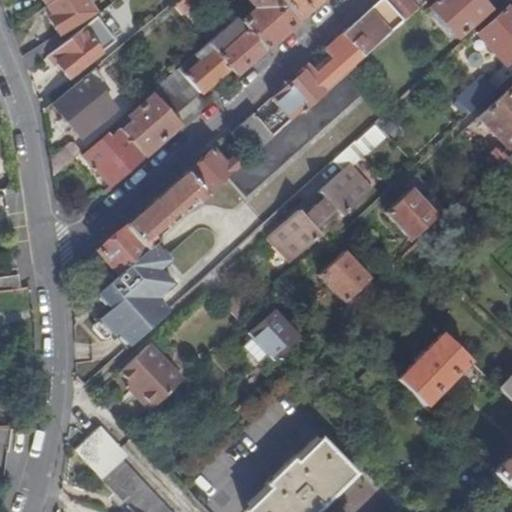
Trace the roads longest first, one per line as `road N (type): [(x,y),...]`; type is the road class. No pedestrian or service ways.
road 1 (residential): [(355,0),(80,242),(44,249)]
road 2 (residential): [(44,249),(57,368),(24,511)]
road 3 (residential): [(0,44),(30,132),(44,249)]
